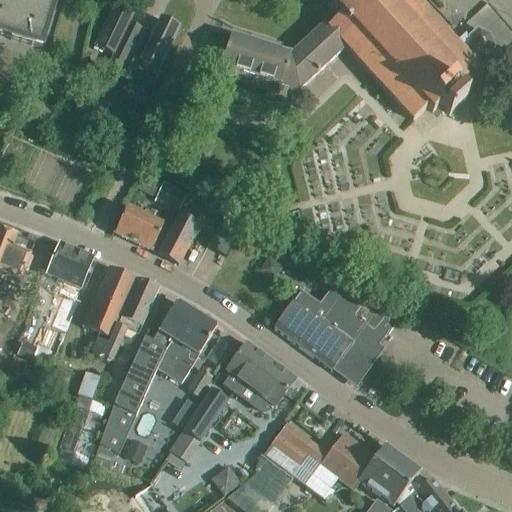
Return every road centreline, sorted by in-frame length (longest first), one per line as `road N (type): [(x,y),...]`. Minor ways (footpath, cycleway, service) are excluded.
road 1 (tertiary): [(511,495),(431,455),(170,276),(0,206)]
road 2 (residential): [(110,212),(207,0)]
